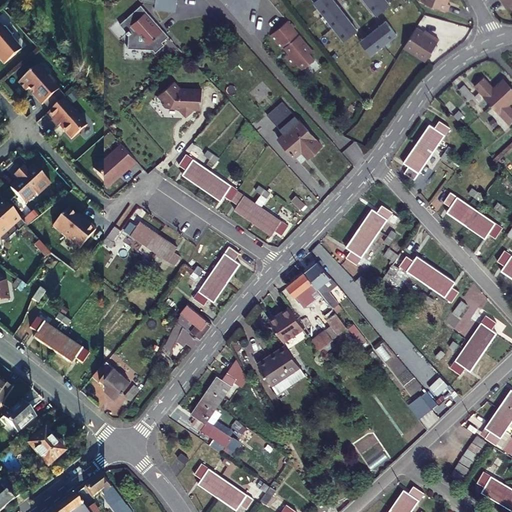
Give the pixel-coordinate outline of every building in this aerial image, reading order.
[(335,0),(313,0),(324,12),(337,2),(335,0)] [(387,0),(366,0),(376,12),(389,2),(387,0)] [(448,0),(418,0),(417,12),(439,16),(441,6),(447,7),(448,0)] [(511,0),(505,0),(496,6),(499,11),(505,7),(511,17),(511,0)] [(324,12),(334,25),(347,15),(337,2),(324,12)] [(167,36),(140,4),(118,23),(126,33),(125,47),(152,50),(154,53),(163,45),(161,42),(167,36)] [(307,44),(308,43),(283,15),(268,29),(280,42),(282,40),(287,46),(284,49),(293,59),(297,55),(302,61),(313,51),(307,44)] [(334,25),(344,38),(357,27),(347,15),(334,25)] [(396,31),(385,18),(373,28),(383,42),(396,31)] [(0,29),(0,62),(2,65),(19,51),(8,38),(8,36),(2,30),(1,30),(0,29)] [(407,32),(395,51),(416,65),(430,43),(421,37),(420,40),(407,32)] [(61,99),(54,92),(56,90),(51,85),(51,82),(47,77),(44,77),(34,66),(15,83),(23,91),(26,88),(30,93),(29,94),(39,105),(40,104),(49,96),(56,103),(61,99)] [(490,105),(509,88),(502,79),(493,88),(483,77),(473,86),(490,105)] [(173,79),(156,93),(165,104),(178,104),(184,113),(192,106),(200,106),(201,87),(179,85),(173,79)] [(469,90),(459,79),(453,85),(462,96),(469,90)] [(511,90),(509,88),(490,105),(508,125),(511,120),(511,108),(507,104),(511,99),(511,90)] [(40,104),(47,111),(56,103),(49,96),(40,104)] [(47,111),(44,115),(50,121),(51,120),(57,126),(69,139),(84,126),(61,99),(56,103),(47,111)] [(307,112),(304,109),(287,123),(291,126),(307,112)] [(307,112),(291,126),(286,131),(302,150),(309,143),(314,150),(329,138),(307,112)] [(457,112),(453,116),(457,121),(462,117),(457,112)] [(417,143),(430,152),(447,127),(439,122),(435,128),(429,124),(417,143)] [(455,142),(450,138),(444,147),(450,150),(455,142)] [(126,167),(134,159),(127,151),(119,143),(91,168),(105,184),(125,166),(126,167)] [(430,152),(417,143),(403,162),(409,166),(405,172),(413,178),(430,152)] [(440,159),(446,162),(449,157),(443,153),(440,159)] [(210,160),(215,164),(219,158),(213,154),(210,160)] [(200,185),(209,172),(185,155),(179,164),(185,169),(182,173),(200,185)] [(224,162),(219,158),(215,164),(220,167),(224,162)] [(442,167),(446,162),(440,159),(437,164),(442,167)] [(7,188),(22,204),(35,193),(37,195),(48,185),(31,166),(25,172),(21,167),(14,173),(17,176),(14,178),(16,180),(7,188)] [(209,172),(200,185),(220,199),(223,195),(230,199),(236,191),(209,172)] [(434,178),(430,175),(423,186),(427,189),(434,178)] [(236,191),(230,199),(236,204),(233,208),(253,222),(263,208),(236,191)] [(269,200),(272,195),(267,191),(263,196),(269,200)] [(481,201),(485,196),(480,192),(476,198),(481,201)] [(466,224),(475,211),(449,193),(443,203),(450,207),(447,211),(466,224)] [(272,195),(269,200),(273,204),(277,199),(272,195)] [(485,196),(481,201),(486,205),(490,199),(485,196)] [(0,241),(3,241),(15,231),(16,232),(23,225),(2,202),(0,204),(0,241)] [(359,228),(373,237),(389,212),(381,206),(376,213),(371,209),(359,228)] [(263,208),(253,222),(271,234),(274,230),(281,235),(287,225),(263,208)] [(65,209),(50,226),(76,249),(93,231),(85,224),(83,226),(65,209)] [(475,211),(466,224),(484,237),(487,232),(493,237),(499,228),(475,211)] [(149,248),(158,234),(138,221),(135,226),(129,222),(118,238),(125,242),(130,234),(149,248)] [(120,229),(115,225),(103,241),(109,245),(120,229)] [(373,237),(359,228),(346,247),(351,250),(346,257),(360,267),(365,260),(360,256),(373,237)] [(158,234),(149,248),(166,259),(161,266),(169,272),(179,255),(173,251),(176,247),(158,234)] [(381,243),(387,247),(391,241),(385,237),(381,243)] [(40,252),(44,248),(37,241),(33,245),(40,252)] [(383,252),(387,247),(381,243),(377,248),(383,252)] [(211,272),(224,281),(237,262),(233,259),(238,253),(228,246),(211,272)] [(384,255),(395,260),(398,253),(388,248),(384,255)] [(511,277),(511,257),(504,252),(498,261),(505,265),(501,270),(511,277)] [(139,263),(142,257),(136,253),(133,258),(139,263)] [(426,283),(435,269),(415,256),(412,261),(406,257),(395,274),(402,279),(407,271),(426,283)] [(147,260),(142,257),(139,263),(144,266),(147,260)] [(197,262),(202,265),(206,260),(201,257),(197,262)] [(317,261),(303,272),(331,308),(337,303),(328,291),(337,284),(334,281),(317,261)] [(203,268),(197,264),(191,273),(197,277),(203,268)] [(435,269),(426,283),(451,299),(457,291),(450,286),(453,281),(435,269)] [(224,281),(211,272),(194,297),(203,303),(208,297),(212,299),(224,281)] [(331,308),(303,272),(286,286),(294,295),(301,289),(337,333),(346,326),(331,308)] [(415,301),(421,292),(417,289),(411,298),(415,301)] [(428,296),(421,292),(415,301),(422,305),(428,296)] [(468,341),(482,350),(495,332),(489,328),(493,322),(460,299),(443,324),(447,326),(460,308),(481,323),(468,341)] [(166,339),(174,343),(177,338),(182,342),(185,338),(194,344),(210,323),(187,305),(179,315),(166,339)] [(300,325),(289,308),(269,321),(283,342),(303,329),(300,325)] [(52,350),(62,336),(37,319),(31,328),(37,333),(34,338),(52,350)] [(63,324),(67,327),(71,322),(66,319),(63,324)] [(77,327),(71,322),(67,327),(74,331),(77,327)] [(303,329),(317,349),(331,339),(324,328),(313,335),(304,322),(300,325),(303,329)] [(355,323),(350,326),(358,341),(363,338),(355,323)] [(457,341),(460,336),(455,332),(451,337),(457,341)] [(62,336),(52,350),(71,363),(75,358),(81,362),(87,354),(62,336)] [(185,338),(182,342),(191,348),(194,344),(185,338)] [(171,349),(174,343),(166,339),(163,345),(171,349)] [(437,358),(450,367),(463,348),(450,339),(437,358)] [(482,350),(468,341),(450,367),(458,373),(464,367),(469,370),(482,350)] [(304,374),(284,344),(256,363),(276,392),(304,374)] [(216,393),(222,397),(234,379),(242,385),(246,379),(235,358),(221,379),(216,376),(203,395),(211,400),(216,393)] [(385,367),(412,396),(422,387),(394,358),(385,367)] [(129,380),(105,361),(91,378),(115,398),(129,380)] [(0,380),(0,403),(1,404),(11,388),(0,380)] [(138,388),(133,384),(123,395),(129,400),(138,388)] [(499,409),(511,417),(511,390),(499,409)] [(419,418),(437,403),(427,391),(409,405),(419,418)] [(211,400),(203,395),(190,414),(195,417),(192,424),(205,433),(209,427),(204,424),(222,397),(216,393),(211,400)] [(21,403),(4,418),(17,433),(33,418),(21,403)] [(235,417),(223,408),(219,414),(231,423),(235,417)] [(511,417),(499,409),(486,428),(491,431),(486,437),(495,443),(511,417)] [(0,420),(13,436),(17,433),(4,418),(2,415),(0,415),(0,420)] [(64,451),(44,427),(27,442),(47,466),(64,451)] [(476,437),(473,442),(484,450),(488,445),(476,437)] [(209,445),(220,453),(224,446),(216,441),(213,439),(209,445)] [(472,443),(468,448),(478,457),(483,451),(472,443)] [(464,449),(461,455),(472,462),(476,457),(464,449)] [(186,465),(189,459),(181,453),(177,458),(186,465)] [(461,457),(457,463),(468,470),(472,464),(461,457)] [(467,470),(454,463),(450,469),(463,477),(467,470)] [(216,497),(226,482),(201,465),(195,474),(201,478),(197,484),(216,497)] [(462,477),(451,470),(447,477),(458,484),(462,477)] [(112,499),(109,502),(116,511),(120,510),(117,506),(119,505),(124,511),(135,511),(129,503),(127,504),(103,473),(84,488),(92,499),(102,492),(105,489),(112,499)] [(501,503),(509,489),(482,473),(477,482),(484,486),(481,491),(501,503)] [(269,486),(260,480),(257,486),(265,492),(269,486)] [(226,482),(216,497),(235,510),(239,504),(245,508),(251,499),(226,482)] [(0,510),(13,500),(5,491),(0,485),(0,510)] [(5,491),(13,500),(19,494),(11,485),(5,491)] [(269,486),(265,492),(259,500),(265,504),(274,489),(269,486)] [(408,511),(421,493),(413,488),(409,494),(403,490),(391,509),(395,511),(408,511)] [(102,492),(109,502),(112,499),(105,489),(102,492)] [(511,490),(509,489),(501,503),(511,509),(511,490)] [(86,511),(74,495),(52,511),(86,511)]
